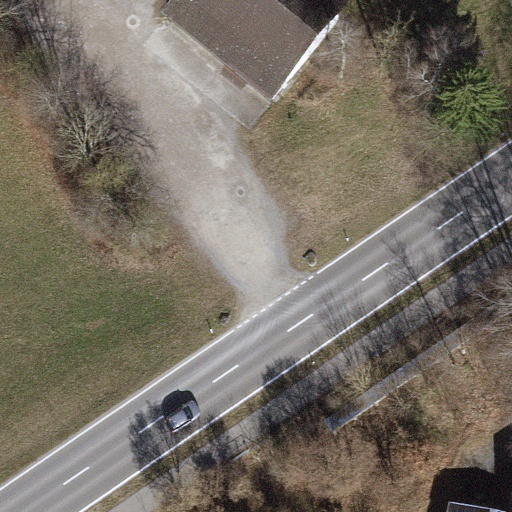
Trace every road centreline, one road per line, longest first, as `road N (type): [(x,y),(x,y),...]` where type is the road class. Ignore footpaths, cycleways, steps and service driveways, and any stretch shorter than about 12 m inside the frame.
road 1 (secondary): [(26,511),(511,179)]
road 2 (track): [(266,347),(75,0)]
